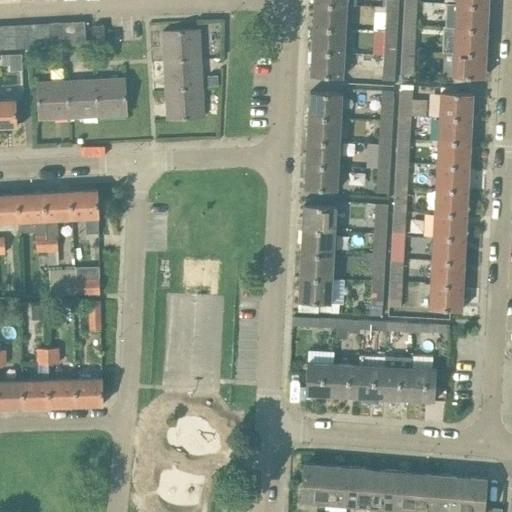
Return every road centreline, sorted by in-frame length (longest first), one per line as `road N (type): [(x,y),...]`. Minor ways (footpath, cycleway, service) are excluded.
road 1 (residential): [(488,448),(511,32)]
road 2 (residential): [(289,2),(0,15)]
road 3 (unclassified): [(271,428),(281,155)]
road 4 (residential): [(122,418),(141,163)]
road 5 (residential): [(488,448),(271,428)]
road 6 (unclassified): [(281,155),(289,2)]
road 7 (residential): [(0,170),(141,163)]
road 8 (residential): [(141,163),(281,155)]
road 9 (residential): [(0,422),(122,418)]
